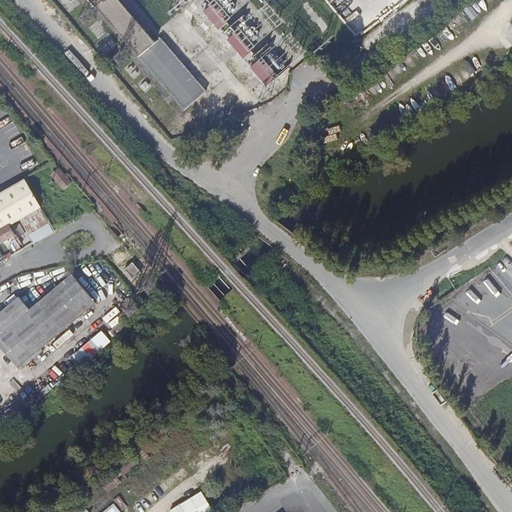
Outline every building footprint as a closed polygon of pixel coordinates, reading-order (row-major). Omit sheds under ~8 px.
[(89,0),(184,110),(206,91),(161,37),(155,42),(118,0),(89,0)] [(226,16),(213,2),(204,10),(217,24),(226,16)] [(228,38),(244,56),(253,49),(237,30),(228,38)] [(251,66),(268,84),(279,74),(262,56),(251,66)] [(71,182),(59,169),(52,175),(64,188),(71,182)] [(0,192),(0,229),(9,224),(41,206),(25,178),(0,192)] [(0,243),(15,235),(9,224),(0,229),(0,243)] [(133,262),(125,269),(134,279),(142,272),(133,262)] [(19,297),(0,312),(0,345),(19,367),(96,302),(72,273),(30,308),(19,297)] [(89,511),(88,510),(109,493),(121,482),(118,479),(124,474),(125,475),(140,463),(133,455),(86,495),(66,511),(64,511),(63,511),(62,511),(89,511)] [(170,509),(171,511),(213,511),(216,511),(202,489),(170,509)]
